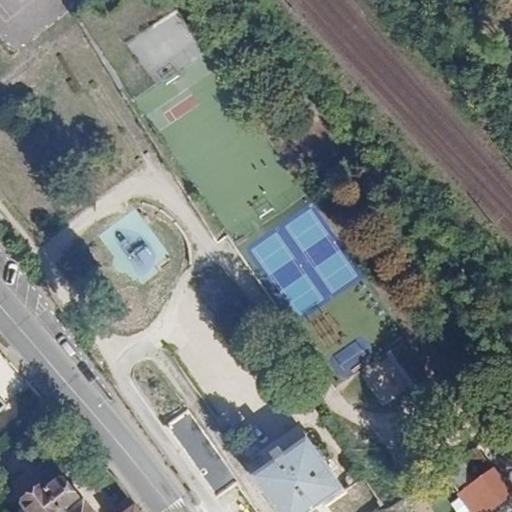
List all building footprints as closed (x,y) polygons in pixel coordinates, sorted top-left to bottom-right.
[(156,85),(206,53),(178,9),(128,41),(156,85)] [(225,416),(258,391),(221,343),(188,368),(225,416)] [(366,370),(380,402),(409,390),(395,358),(366,370)] [(211,492),(235,476),(182,402),(160,418),(211,492)] [(263,454),(247,466),(263,488),(267,484),(287,511),(300,511),(323,496),(326,500),(346,485),(330,464),(336,459),(326,446),(320,451),(307,432),(267,461),(263,454)] [(511,489),(493,461),(458,486),(475,511),(481,511),(511,491),(511,489)] [(46,484),(13,510),(14,511),(94,511),(87,501),(83,504),(64,478),(50,489),(46,484)]
